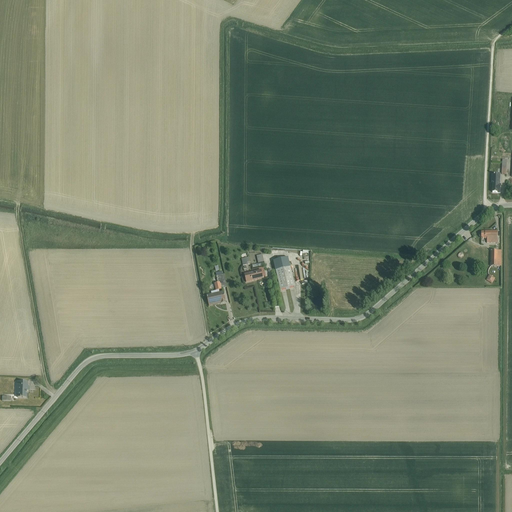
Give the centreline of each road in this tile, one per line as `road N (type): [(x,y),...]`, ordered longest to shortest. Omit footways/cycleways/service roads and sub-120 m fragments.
road 1 (unclassified): [(194,351),(252,319),(362,318),(482,214),(511,205)]
road 2 (unclassified): [(0,462),(89,360),(194,351)]
road 3 (track): [(57,394),(43,372),(18,201)]
road 4 (track): [(511,26),(492,46),(489,210)]
road 5 (unclassified): [(217,511),(194,351)]
